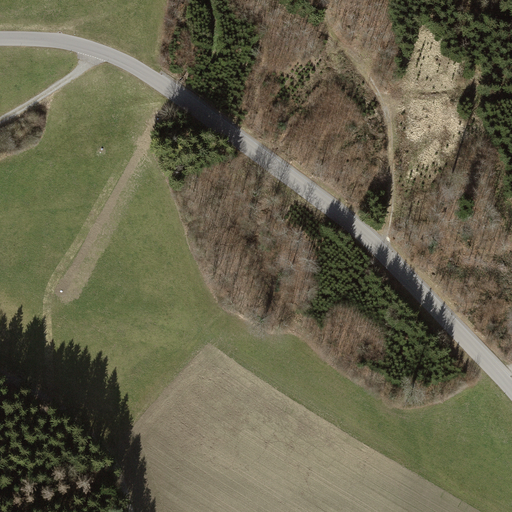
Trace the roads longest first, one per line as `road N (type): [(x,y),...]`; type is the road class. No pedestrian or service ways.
road 1 (tertiary): [(511,388),(361,232),(149,75),(76,44),(0,38)]
road 2 (track): [(131,511),(111,457),(72,416),(0,377)]
road 3 (track): [(0,124),(102,52)]
